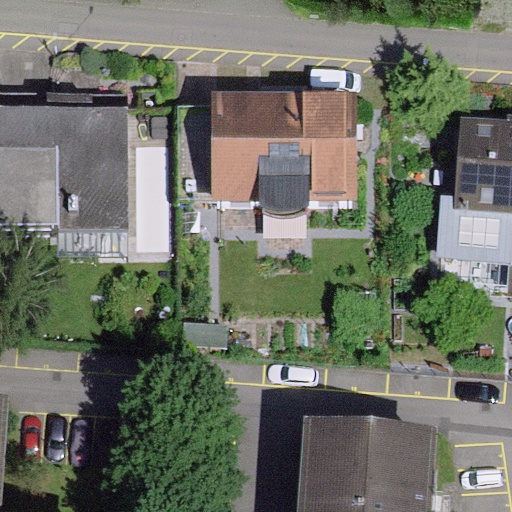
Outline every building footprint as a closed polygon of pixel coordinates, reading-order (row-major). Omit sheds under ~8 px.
[(215,91),(216,191),(354,189),(353,90),(215,91)] [(0,93),(0,214),(128,213),(127,92),(0,93)] [(511,113),(463,112),(461,197),(511,197),(511,113)] [(0,511),(3,511),(12,410),(0,408),(0,511)] [(298,511),(429,511),(434,448),(304,439),(298,511)]
